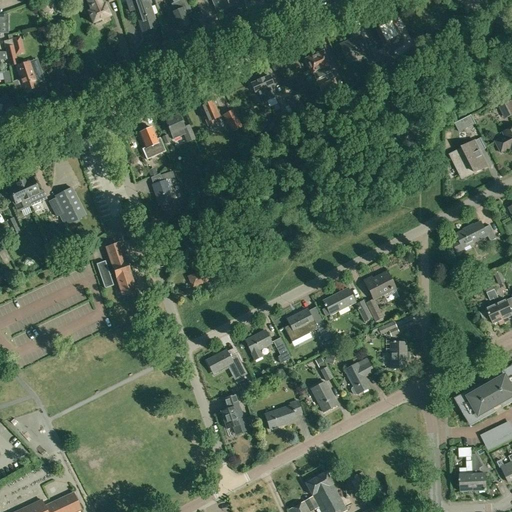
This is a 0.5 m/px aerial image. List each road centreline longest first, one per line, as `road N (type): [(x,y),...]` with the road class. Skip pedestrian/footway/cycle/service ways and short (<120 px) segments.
road 1 (tertiary): [(102,110),(354,0)]
road 2 (residential): [(182,352),(421,235)]
road 3 (residential): [(182,352),(102,110)]
road 4 (residential): [(229,484),(417,387)]
road 5 (residential): [(440,376),(426,345),(421,235)]
road 6 (residential): [(229,484),(182,352)]
road 7 (residential): [(435,511),(431,417),(417,387)]
